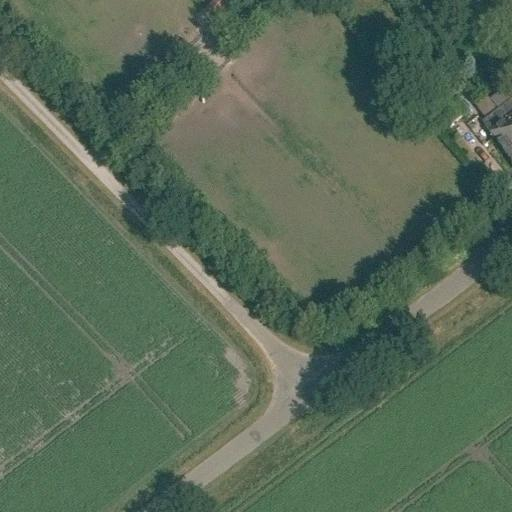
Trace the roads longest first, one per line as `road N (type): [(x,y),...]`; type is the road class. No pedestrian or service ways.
road 1 (residential): [(310,397),(96,174)]
road 2 (tertiary): [(310,397),(511,238)]
road 3 (tertiary): [(153,511),(310,397)]
road 4 (unclassified): [(96,174),(0,76)]
